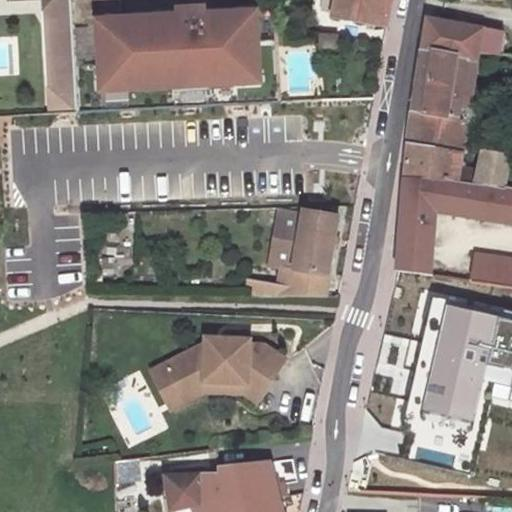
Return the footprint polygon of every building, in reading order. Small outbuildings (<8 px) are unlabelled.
[(331,0),(328,24),(383,37),(390,0),(331,0)] [(67,2),(46,3),(46,5),(41,6),(43,59),(69,58),(67,2)] [(312,3),(312,13),(320,13),(321,4),(312,3)] [(172,24),(92,27),(95,99),(168,96),(168,94),(228,92),(228,94),(255,92),(252,21),(199,23),(199,26),(186,27),(186,17),(172,17),(172,24)] [(494,63),(497,38),(465,33),(423,27),(417,60),(471,68),(473,61),(494,63)] [(313,43),(313,66),(329,65),(329,46),(313,43)] [(69,58),(43,59),(45,105),(71,104),(69,58)] [(461,115),(490,119),(493,93),(465,88),(467,76),(507,80),(508,75),(511,75),(511,63),(494,63),(473,61),(471,68),(417,60),(411,88),(405,121),(458,130),(461,115)] [(72,122),(71,104),(45,105),(46,123),(72,122)] [(487,135),(490,119),(461,115),(458,130),(405,121),(403,134),(400,146),(400,152),(453,162),(456,145),(477,148),(480,134),(487,135)] [(399,170),(398,187),(448,193),(453,162),(400,152),(399,170)] [(499,182),(502,165),(472,162),(466,195),(497,200),(499,182)] [(504,183),(511,184),(511,165),(502,165),(499,182),(504,183)] [(511,184),(504,183),(502,200),(511,201),(511,184)] [(511,201),(502,200),(497,200),(466,195),(448,193),(398,187),(392,245),(390,282),(422,286),(427,222),(506,235),(511,201)] [(304,217),(303,224),(294,270),(325,275),(337,218),(305,212),(304,217)] [(303,224),(304,217),(280,213),(270,265),(282,267),(294,270),(303,224)] [(485,294),(488,268),(468,265),(464,291),(485,294)] [(294,270),(282,267),(279,288),(277,296),(320,298),(325,275),(294,270)] [(511,271),(488,268),(485,294),(511,297),(511,271)] [(277,296),(279,288),(248,282),(246,295),(277,296)] [(428,335),(436,305),(424,304),(417,332),(420,333),(428,335)] [(428,335),(420,333),(409,379),(417,381),(411,404),(403,402),(395,435),(403,436),(397,462),(466,478),(472,454),(458,450),(465,422),(479,425),(485,401),(488,388),(511,391),(511,324),(498,322),(499,314),(436,305),(428,335)] [(511,324),(511,311),(500,310),(499,314),(498,322),(511,324)] [(171,403),(195,391),(239,393),(255,403),(277,369),(256,355),(241,354),(241,349),(197,347),(197,353),(156,374),(171,403)] [(143,381),(162,419),(197,401),(236,403),(249,412),(255,403),(239,393),(195,391),(171,403),(156,374),(143,381)] [(417,381),(409,379),(406,378),(400,401),(403,402),(411,404),(417,381)] [(511,391),(488,388),(485,401),(511,404),(511,391)] [(458,450),(472,454),(479,425),(465,422),(458,450)] [(279,511),(268,463),(216,469),(217,476),(164,479),(167,508),(190,507),(192,511),(279,511)] [(411,496),(413,483),(384,479),(383,492),(411,496)]
